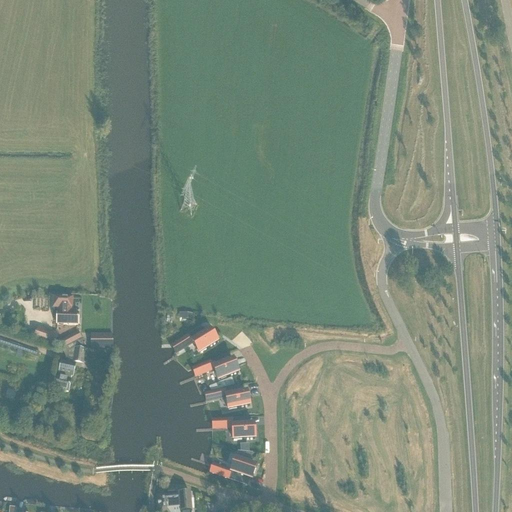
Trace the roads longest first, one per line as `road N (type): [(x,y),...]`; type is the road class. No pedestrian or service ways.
road 1 (primary): [(495,511),(497,244)]
road 2 (primary): [(456,247),(475,511)]
road 3 (primary): [(439,0),(454,227)]
road 4 (primary): [(496,225),(463,0)]
road 5 (unclassified): [(395,240),(374,204),(399,22)]
road 6 (unclassified): [(445,511),(443,434),(407,341)]
road 7 (residential): [(268,395),(295,358),(317,347),(392,350),(407,341)]
